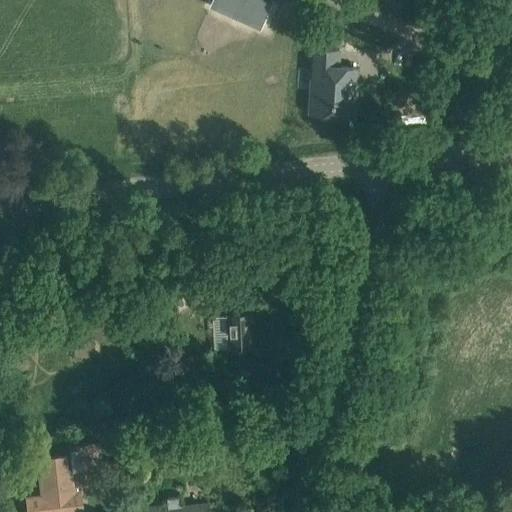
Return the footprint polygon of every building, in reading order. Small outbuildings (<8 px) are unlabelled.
[(323,41),(342,45),(345,33),(326,28),(323,41)] [(310,113),(353,116),(355,96),(356,68),(337,67),(338,50),(314,48),(311,93),(310,113)] [(229,295),(230,304),(241,303),(240,294),(229,295)] [(241,348),(252,347),(250,314),(228,315),(230,349),(238,348),(238,349),(241,349),(241,348)] [(150,458),(149,458),(149,464),(183,461),(178,428),(151,431),(150,458)] [(70,446),(71,454),(36,458),(41,496),(28,498),(29,511),(82,511),(80,491),(70,492),(70,482),(74,482),(75,484),(94,483),(89,443),(70,446)] [(168,498),(168,503),(144,506),(144,511),(207,511),(207,504),(181,507),(180,497),(168,498)]
